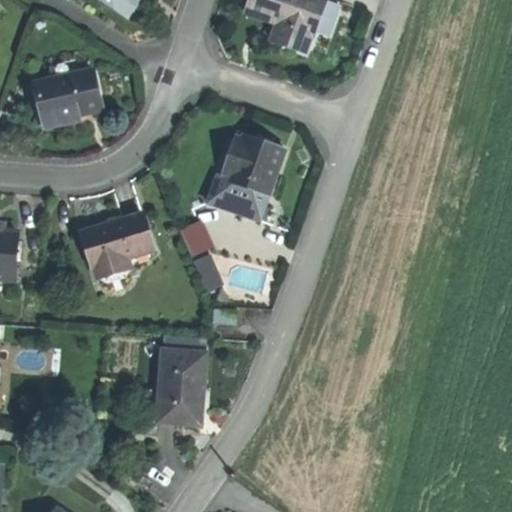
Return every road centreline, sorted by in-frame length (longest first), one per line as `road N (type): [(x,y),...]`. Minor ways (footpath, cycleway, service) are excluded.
road 1 (residential): [(355,126),(255,405),(185,511)]
road 2 (residential): [(181,71),(166,115),(139,153),(109,176),(0,177)]
road 3 (residential): [(355,126),(181,71)]
road 4 (residential): [(398,0),(355,126)]
